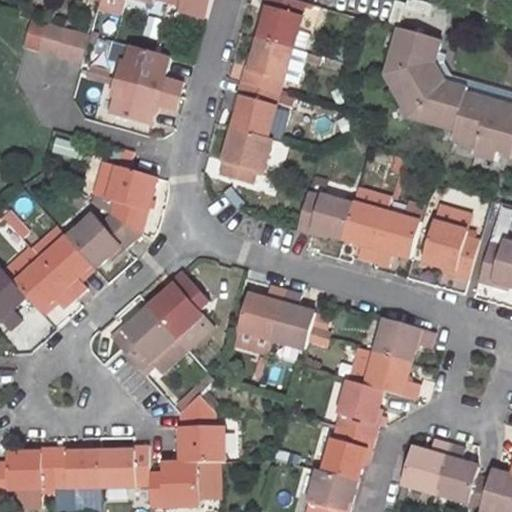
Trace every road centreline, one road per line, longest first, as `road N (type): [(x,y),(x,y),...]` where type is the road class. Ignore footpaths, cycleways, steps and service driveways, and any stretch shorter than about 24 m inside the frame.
road 1 (residential): [(464,319),(227,253),(197,229)]
road 2 (residential): [(197,229),(184,153),(228,0)]
road 3 (residential): [(197,229),(51,361),(62,391)]
road 4 (residential): [(441,416),(491,431),(511,351)]
road 5 (residential): [(376,511),(398,437),(441,416)]
